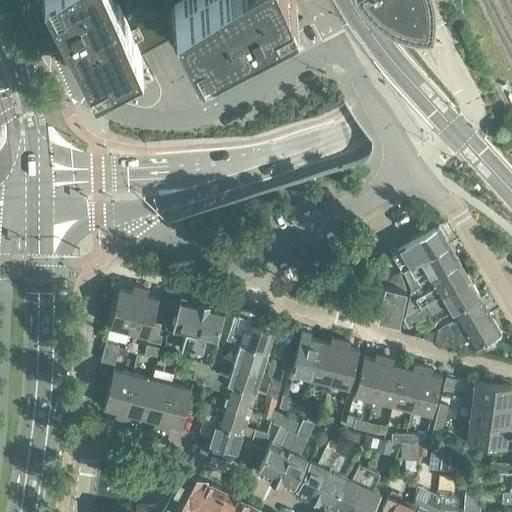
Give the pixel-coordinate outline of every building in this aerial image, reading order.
[(141,54),(130,30),(116,0),(52,0),(58,10),(65,23),(64,23),(68,31),(69,31),(93,78),(141,54)] [(183,0),(174,6),(197,51),(199,53),(238,33),(238,32),(248,27),(248,29),(255,25),(254,25),(296,3),(294,0),(183,0)] [(299,0),(304,9),(320,0),(299,0)] [(380,6),(386,9),(390,11),(396,13),(402,15),(406,16),(413,18),(423,18),(430,18),(432,9),(433,1),(433,0),(373,0),(375,2),(379,4),(380,6)] [(324,109),(333,105),(329,97),(320,101),(324,109)] [(408,256),(413,264),(450,243),(439,225),(412,241),(404,245),(410,255),(408,256)] [(433,276),(460,260),(450,243),(413,264),(414,265),(402,272),(410,288),(420,282),(416,275),(429,268),(433,276)] [(410,288),(404,317),(470,278),(460,260),(433,276),(437,283),(424,290),(420,282),(410,288)] [(389,263),(385,281),(398,273),(393,264),(389,263)] [(405,287),(398,273),(385,281),(377,316),(399,321),(405,287)] [(480,295),(470,278),(404,317),(404,319),(408,327),(448,305),(452,312),(480,295)] [(129,330),(140,286),(133,284),(131,290),(119,287),(110,325),(129,330)] [(161,322),(153,320),(159,296),(146,293),(148,287),(140,286),(129,330),(148,335),(147,339),(160,343),(162,334),(158,333),(161,322)] [(436,336),(435,340),(441,341),(490,313),(480,295),(452,312),(456,321),(449,328),(436,336)] [(174,325),(173,329),(185,333),(182,348),(192,350),(204,301),(181,296),(178,305),(166,302),(165,323),(174,325)] [(215,340),(215,339),(223,306),(204,301),(192,350),(202,353),(206,338),(215,340)] [(490,313),(441,341),(459,347),(460,342),(468,337),(473,345),(479,341),(484,349),(493,343),(489,336),(500,330),(490,313)] [(249,323),(246,322),(243,334),(229,329),(226,338),(231,340),(268,351),(274,331),(257,325),(258,323),(250,320),(249,323)] [(310,336),(311,330),(301,328),(298,340),(290,371),(310,376),(319,338),(310,336)] [(292,332),(282,329),(275,353),(288,357),(293,341),(291,341),(292,338),(290,338),(292,332)] [(310,376),(329,381),(340,338),(330,335),(329,340),(319,338),(310,376)] [(349,340),(340,338),(329,381),(349,386),(359,348),(348,345),(349,340)] [(236,350),(233,361),(262,370),(268,351),(231,340),(229,348),(236,350)] [(104,342),(102,351),(117,354),(119,346),(104,342)] [(144,352),(157,355),(159,346),(146,342),(144,352)] [(100,359),(115,363),(117,354),(102,351),(100,359)] [(178,356),(165,352),(162,361),(176,365),(178,356)] [(353,393),(373,398),(384,354),(375,352),(373,357),(363,354),(353,393)] [(373,398),(392,402),(402,364),(392,361),(394,357),(384,354),(373,398)] [(209,363),(191,358),(189,366),(207,371),(209,363)] [(208,375),(217,378),(255,390),(262,370),(233,361),(229,375),(210,369),(208,375)] [(412,366),(402,364),(392,402),(412,407),(423,364),(413,361),(412,366)] [(432,412),(441,374),(430,371),(432,366),(423,364),(412,407),(432,412)] [(116,409),(114,415),(122,417),(132,372),(113,367),(103,406),(116,409)] [(208,373),(196,370),(194,378),(206,381),(208,373)] [(131,413),(142,415),(152,377),(132,372),(122,417),(129,418),(131,413)] [(217,378),(208,375),(205,386),(214,386),(217,378)] [(446,375),(443,387),(451,390),(454,378),(446,375)] [(153,424),(160,426),(171,382),(152,377),(142,415),(154,418),(153,424)] [(276,396),(281,380),(270,377),(265,393),(276,396)] [(217,378),(214,386),(225,389),(222,402),(249,410),(255,390),(217,378)] [(511,384),(475,380),(472,400),(511,404),(511,384)] [(160,426),(168,428),(169,422),(182,425),(192,387),(171,382),(160,426)] [(274,405),(276,396),(265,393),(263,402),(274,405)] [(280,405),(289,408),(292,395),(283,393),(280,405)] [(249,410),(222,402),(216,400),(214,408),(219,409),(217,415),(206,411),(203,418),(242,431),(249,410)] [(511,404),(472,400),(470,419),(508,424),(510,414),(511,414),(511,404)] [(436,414),(445,416),(447,407),(448,404),(439,402),(436,414)] [(447,407),(445,416),(455,417),(457,409),(447,407)] [(275,479),(304,417),(302,416),(300,421),(273,408),(271,415),(275,417),(273,421),(287,427),(280,444),(272,440),(257,470),(271,476),(271,477),(275,479)] [(309,409),(306,417),(313,419),(320,421),(322,412),(309,409)] [(365,429),(368,420),(356,417),(357,413),(348,411),(345,423),(365,429)] [(333,415),(322,412),(320,421),(330,424),(333,415)] [(445,416),(436,414),(433,426),(442,429),(445,416)] [(313,419),(306,417),(304,417),(275,479),(280,481),(280,480),(293,486),(306,457),(299,453),(313,419)] [(242,431),(203,418),(199,431),(211,435),(209,443),(212,444),(214,447),(217,448),(220,446),(226,448),(227,451),(230,452),(233,451),(236,452),(242,431)] [(511,424),(508,424),(470,419),(467,440),(505,445),(507,434),(511,434),(511,424)] [(368,420),(365,429),(378,432),(380,424),(368,420)] [(267,431),(253,427),(249,440),(263,445),(267,431)] [(392,440),(402,441),(404,441),(405,432),(392,432),(392,440)] [(417,432),(405,432),(404,441),(417,441),(417,432)] [(376,450),(380,438),(364,433),(359,445),(376,450)] [(380,438),(376,450),(389,453),(393,441),(380,438)] [(441,442),(441,443),(439,467),(461,469),(463,444),(441,442)] [(308,494),(314,496),(336,449),(325,444),(318,461),(310,458),(296,487),(309,493),(308,494)] [(336,449),(314,496),(318,499),(318,498),(331,504),(346,474),(337,470),(344,453),(336,449)] [(511,462),(491,460),(490,471),(511,472),(511,462)] [(343,510),(346,511),(348,511),(370,467),(359,462),(353,477),(346,474),(331,504),(343,510)] [(370,467),(348,511),(369,511),(380,490),(372,486),(379,472),(370,467)] [(191,511),(207,480),(183,468),(161,511),(191,511)] [(464,489),(472,489),(473,477),(465,477),(464,489)] [(215,511),(226,490),(207,480),(191,511),(215,511)] [(167,485),(159,481),(155,489),(163,493),(167,485)] [(236,511),(243,499),(226,490),(215,511),(236,511)] [(483,491),(467,490),(466,509),(482,510),(483,491)] [(410,511),(412,509),(414,504),(388,493),(383,504),(382,511),(410,511)] [(433,511),(436,506),(417,496),(414,504),(412,509),(410,511),(433,511)] [(258,511),(261,508),(243,499),(236,511),(258,511)]
